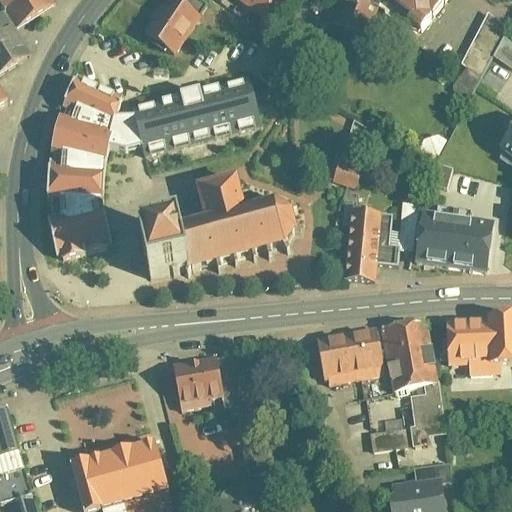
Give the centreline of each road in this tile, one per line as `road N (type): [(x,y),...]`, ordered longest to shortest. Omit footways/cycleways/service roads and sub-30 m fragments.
road 1 (tertiary): [(37,349),(16,278),(9,209),(19,106),(76,0)]
road 2 (secondary): [(37,349),(150,327),(291,319)]
road 3 (secondary): [(291,319),(511,302)]
road 4 (residential): [(374,511),(291,319)]
